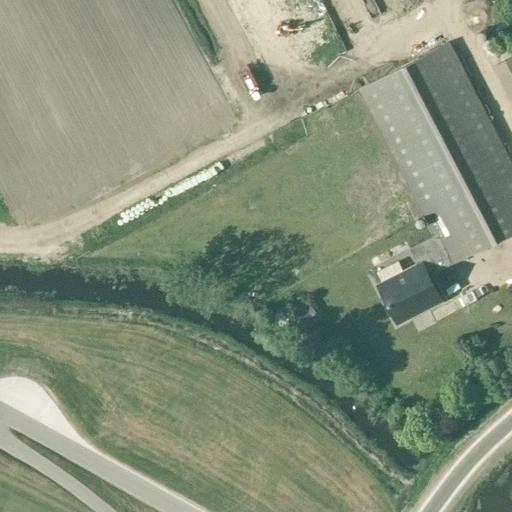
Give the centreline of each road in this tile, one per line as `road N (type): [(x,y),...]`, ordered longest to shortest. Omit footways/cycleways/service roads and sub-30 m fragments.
road 1 (unclassified): [(181,511),(0,411)]
road 2 (unclassified): [(106,511),(0,438)]
road 3 (unclassified): [(428,511),(511,419)]
